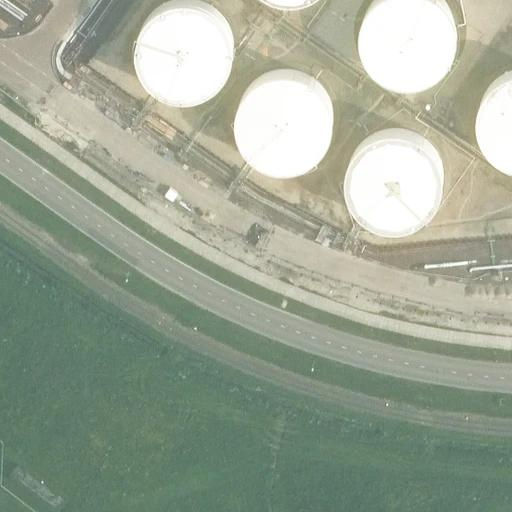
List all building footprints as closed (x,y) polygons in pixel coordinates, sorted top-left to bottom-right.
[(133,53),(143,75),(163,90),(187,95),(211,87),(228,70),(236,47),(231,22),(216,3),(209,0),(158,0),(148,7),(135,28),(133,53)] [(362,40),(372,62),(391,78),(415,82),(439,75),(457,57),(464,34),(460,10),(452,0),(372,0),(363,15),(362,40)] [(234,124),(244,146),(263,162),(288,166),(311,159),(329,141),(336,118),(332,94),(317,74),(294,64),(269,65),(248,78),(235,99),(234,124)] [(479,122),(489,145),(508,160),(511,160),(511,65),(493,77),(480,98),(479,122)] [(344,182),(354,204),(374,219),(398,224),(422,216),(439,199),(447,175),(442,151),(427,132),(404,122),(380,123),(359,136),(346,157),(344,182)]
